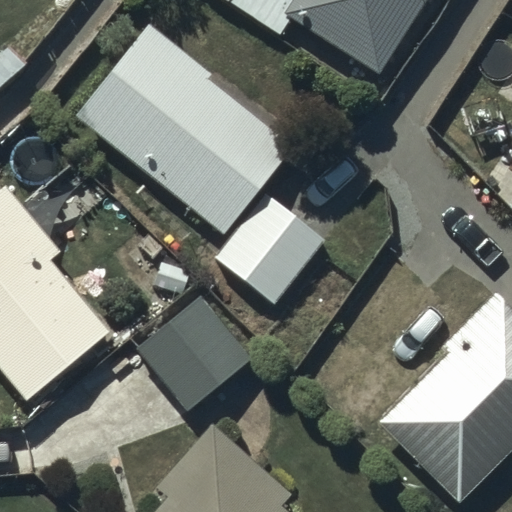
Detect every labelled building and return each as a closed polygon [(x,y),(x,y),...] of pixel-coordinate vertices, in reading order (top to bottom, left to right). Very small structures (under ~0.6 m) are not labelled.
[(289,0),(281,12),(377,73),(423,0),(289,0)] [(209,73),(148,23),(144,29),(143,29),(72,115),(220,235),(290,149),(204,78),(209,73)] [(3,183),(0,186),(0,370),(24,400),(108,331),(49,260),(59,252),(3,183)] [(324,239),(264,194),(213,257),(271,304),(324,239)] [(458,503),(511,448),(511,312),(494,294),(442,347),(446,351),(376,421),(458,503)] [(249,360),(197,296),(133,347),(185,411),(249,360)] [(166,497),(152,511),(284,511),(280,508),(291,496),(212,425),(155,487),(166,497)]
